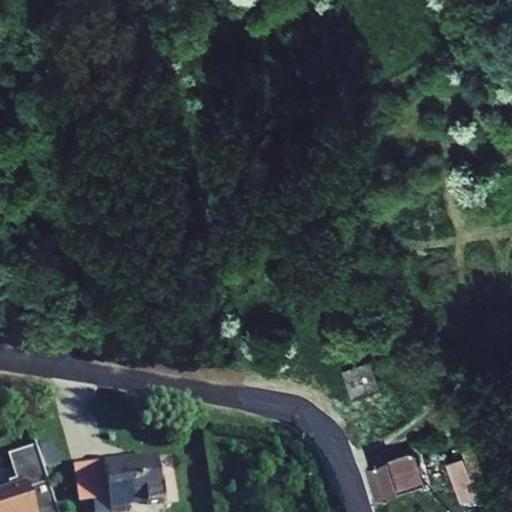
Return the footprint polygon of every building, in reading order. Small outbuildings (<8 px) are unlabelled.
[(350,398),(379,388),(371,361),(341,370),(350,398)] [(352,417),(361,447),(387,437),(378,409),(352,417)] [(71,511),(62,484),(47,442),(21,452),(32,482),(0,493),(0,511),(71,511)] [(155,453),(70,465),(76,504),(106,500),(108,511),(163,503),(155,453)] [(367,484),(375,511),(398,511),(424,505),(413,470),(367,484)] [(441,478),(458,511),(466,511),(475,507),(456,471),(441,478)]
